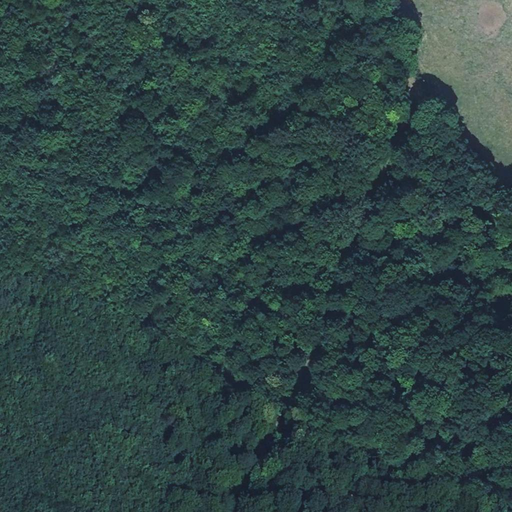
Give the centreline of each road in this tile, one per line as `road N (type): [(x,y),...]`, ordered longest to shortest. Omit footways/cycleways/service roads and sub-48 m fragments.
road 1 (track): [(234,511),(419,82)]
road 2 (track): [(150,351),(0,329)]
